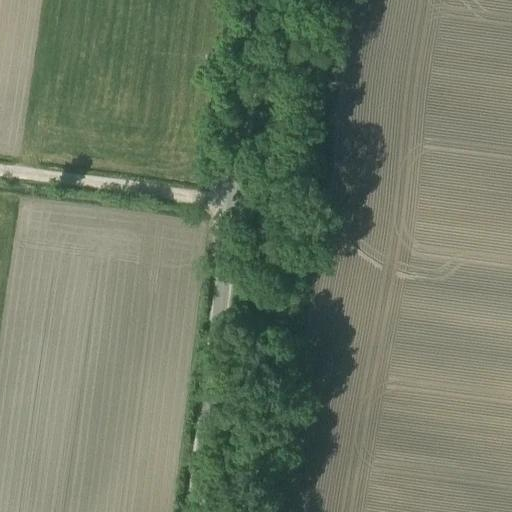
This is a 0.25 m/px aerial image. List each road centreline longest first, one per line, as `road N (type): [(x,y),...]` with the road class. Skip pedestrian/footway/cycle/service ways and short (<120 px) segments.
road 1 (unclassified): [(188,511),(256,0)]
road 2 (track): [(229,203),(0,173)]
